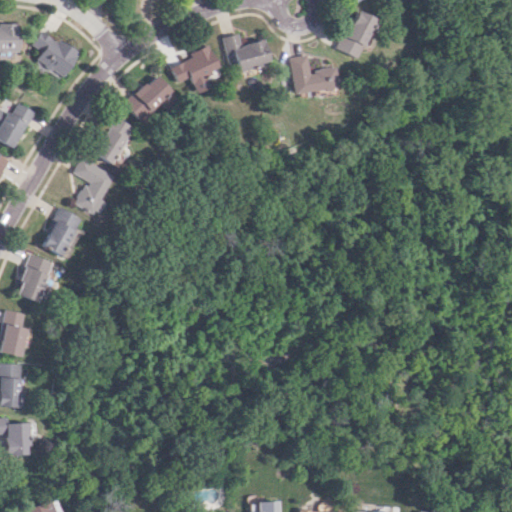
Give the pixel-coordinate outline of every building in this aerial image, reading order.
[(332,48),(352,58),(370,18),(350,9),(332,48)] [(0,55),(16,56),(16,22),(0,22),(0,55)] [(60,78),(76,54),(40,29),(30,44),(40,51),(33,60),(60,78)] [(259,39),(237,43),(235,33),(218,36),(226,72),(264,63),(259,39)] [(290,93),(335,87),(332,66),(305,70),(303,54),(285,57),(290,93)] [(137,121),(168,92),(151,73),(120,103),(137,121)] [(32,111),(16,102),(10,112),(0,106),(0,142),(10,148),(32,111)] [(90,154),(109,164),(128,125),(109,116),(90,154)] [(109,175),(77,156),(68,173),(80,181),(68,203),(92,216),(100,201),(96,199),(109,175)] [(56,255),(74,216),(53,207),(35,246),(56,255)] [(8,294),(30,302),(46,261),(25,252),(8,294)] [(18,313),(0,309),(0,353),(13,356),(19,328),(14,327),(18,313)] [(0,406),(11,407),(13,363),(0,362),(0,406)] [(20,421),(0,422),(0,454),(21,454),(20,421)] [(11,511),(48,511),(44,499),(11,511)] [(274,511),(274,500),(253,501),(254,511),(245,511),(274,511)]
